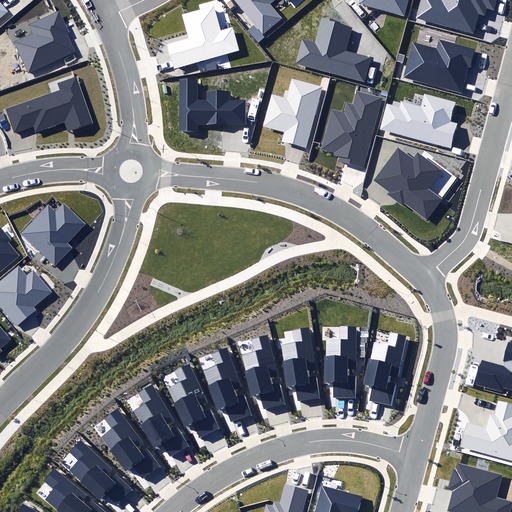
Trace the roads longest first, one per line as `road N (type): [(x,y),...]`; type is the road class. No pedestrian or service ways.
road 1 (residential): [(423,278),(312,196),(151,172)]
road 2 (residential): [(171,511),(228,471),(311,441),(348,440),(416,456)]
road 3 (residential): [(0,407),(66,339),(101,287),(124,230),(129,191)]
road 4 (residential): [(423,278),(466,236),(511,75)]
road 5 (residential): [(416,456),(445,340),(440,304),(423,278)]
road 6 (residential): [(133,150),(131,97),(107,16)]
